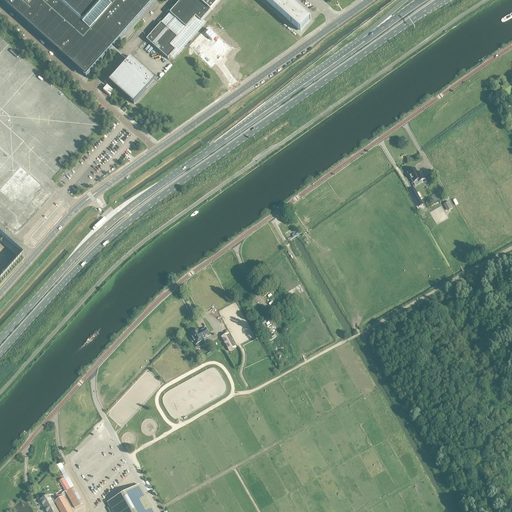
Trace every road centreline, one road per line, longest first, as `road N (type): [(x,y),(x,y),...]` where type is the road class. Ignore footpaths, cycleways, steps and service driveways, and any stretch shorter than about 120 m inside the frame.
road 1 (unclassified): [(8,462),(179,282),(511,46)]
road 2 (primary): [(0,352),(97,248),(160,195),(440,0)]
road 3 (primary): [(421,0),(111,221),(0,338)]
road 4 (unclassified): [(32,256),(91,196),(338,22)]
road 5 (track): [(372,389),(160,509)]
road 6 (track): [(511,248),(358,334)]
road 7 (unknown): [(234,394),(226,371),(213,363),(164,387),(157,406),(180,427)]
road 8 (unknown): [(234,394),(127,457)]
road 9 (track): [(346,341),(234,394)]
road 10 (unclassified): [(90,91),(171,0)]
